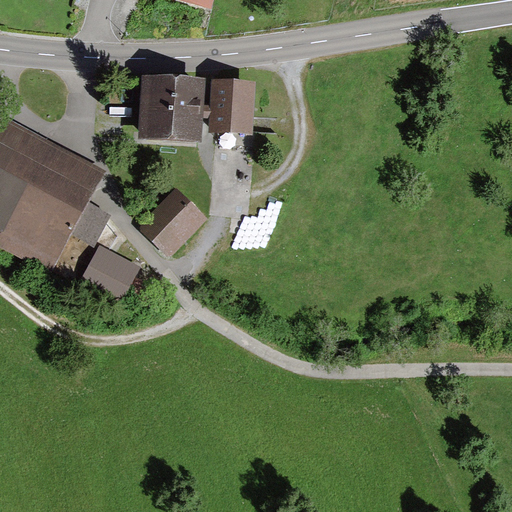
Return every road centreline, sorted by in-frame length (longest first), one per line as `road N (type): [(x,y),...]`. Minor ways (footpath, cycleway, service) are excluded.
road 1 (tertiary): [(511,6),(224,51),(0,46)]
road 2 (track): [(115,0),(92,53),(80,127),(98,150),(127,225),(196,307)]
road 3 (track): [(196,307),(289,361),(342,369),(511,367)]
road 4 (track): [(277,43),(301,119),(299,148),(258,192),(230,200),(171,282)]
road 5 (track): [(0,287),(59,331),(98,340),(161,328),(196,307)]
